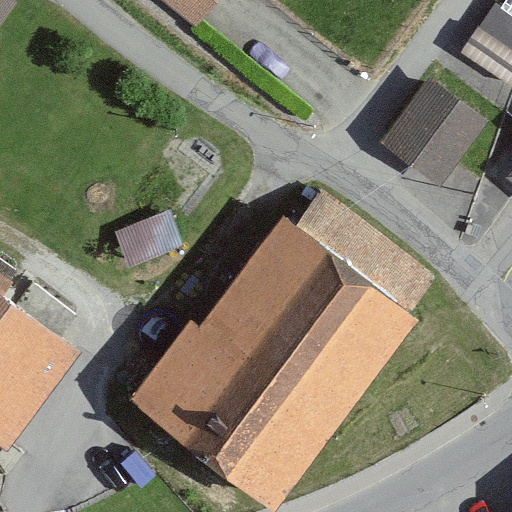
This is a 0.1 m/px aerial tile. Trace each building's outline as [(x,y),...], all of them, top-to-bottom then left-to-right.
[(0,0),(0,26),(21,0),(0,0)] [(223,0),(168,0),(201,27),(223,0)] [(511,0),(505,0),(490,21),(511,36),(511,0)] [(491,122),(436,83),(392,143),(447,182),(491,122)] [(293,511),(295,511),(433,321),(421,312),(443,281),(327,198),(307,225),(297,218),(216,331),(204,322),(145,406),(293,511)] [(171,206),(127,226),(142,258),(186,238),(171,206)] [(21,452),(90,354),(0,291),(0,459),(11,444),(21,452)]
